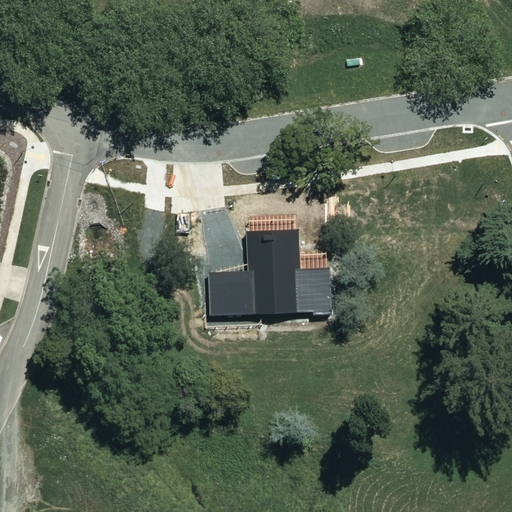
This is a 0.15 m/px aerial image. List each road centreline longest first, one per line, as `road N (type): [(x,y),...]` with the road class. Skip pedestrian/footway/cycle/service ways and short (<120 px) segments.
road 1 (track): [(78,126),(171,136),(511,105)]
road 2 (residential): [(78,126),(40,295),(0,393)]
